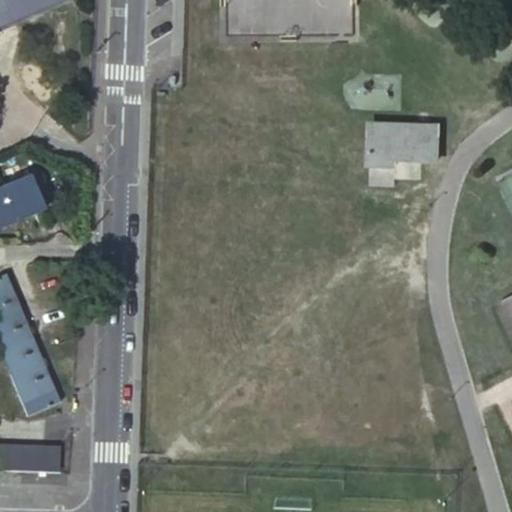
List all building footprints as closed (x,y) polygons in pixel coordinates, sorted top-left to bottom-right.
[(0,0),(0,30),(70,2),(68,0),(0,0)] [(359,128),(357,168),(382,170),(383,162),(426,165),(427,131),(359,128)] [(0,184),(0,226),(41,208),(26,172),(0,184)] [(4,272),(0,274),(0,352),(26,416),(61,401),(4,272)] [(0,470),(59,473),(60,445),(0,443),(0,470)]
